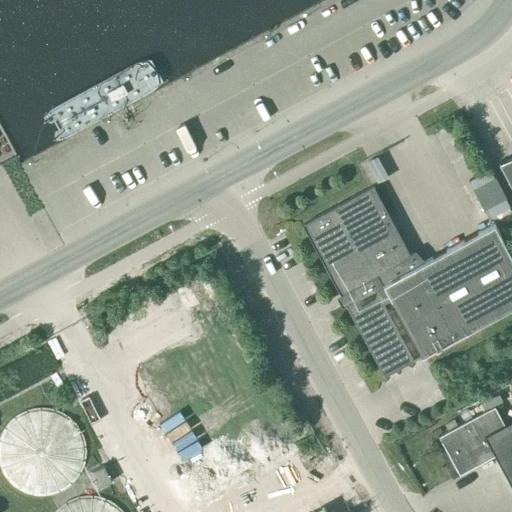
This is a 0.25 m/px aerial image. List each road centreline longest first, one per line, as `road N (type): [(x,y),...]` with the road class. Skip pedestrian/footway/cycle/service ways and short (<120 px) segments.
road 1 (unclassified): [(217,179),(395,511)]
road 2 (tertiary): [(217,179),(473,44),(511,10)]
road 3 (tertiary): [(0,296),(217,179)]
